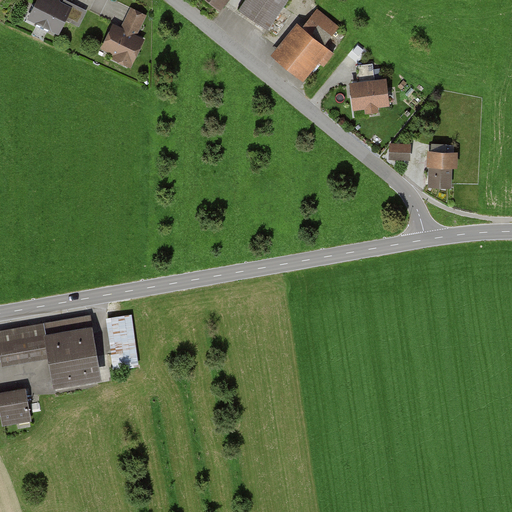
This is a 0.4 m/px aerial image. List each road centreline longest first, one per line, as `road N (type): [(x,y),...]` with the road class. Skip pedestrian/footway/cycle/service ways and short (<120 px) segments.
road 1 (tertiary): [(0,314),(425,240)]
road 2 (residential): [(176,0),(400,183),(425,240)]
